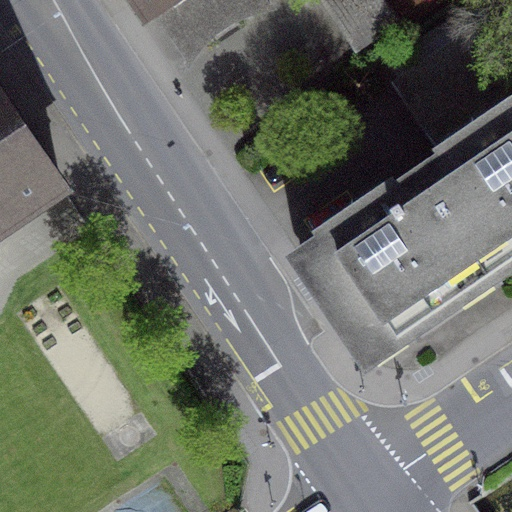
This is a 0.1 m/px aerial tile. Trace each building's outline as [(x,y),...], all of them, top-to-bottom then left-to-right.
[(137,0),(145,12),(151,8),(162,0),(137,0)] [(262,8),(273,7),(267,0),(162,0),(151,8),(189,62),(194,52),(201,43),(212,32),(222,25),(233,19),(241,14),(251,10),(262,8)] [(380,0),(317,0),(353,51),(396,21),(380,0)] [(511,44),(490,13),(394,79),(443,154),(511,106),(511,44)] [(0,96),(0,224),(60,184),(0,96)] [(511,106),(443,154),(420,170),(488,268),(511,251),(511,106)] [(420,170),(298,252),(364,350),(488,268),(420,170)]
